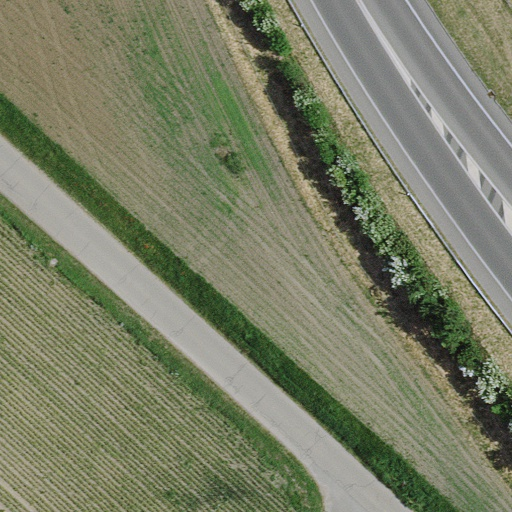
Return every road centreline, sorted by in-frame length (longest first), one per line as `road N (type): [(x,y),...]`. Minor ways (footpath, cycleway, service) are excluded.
road 1 (trunk): [(415,89),(511,251)]
road 2 (trunk): [(511,191),(415,89)]
